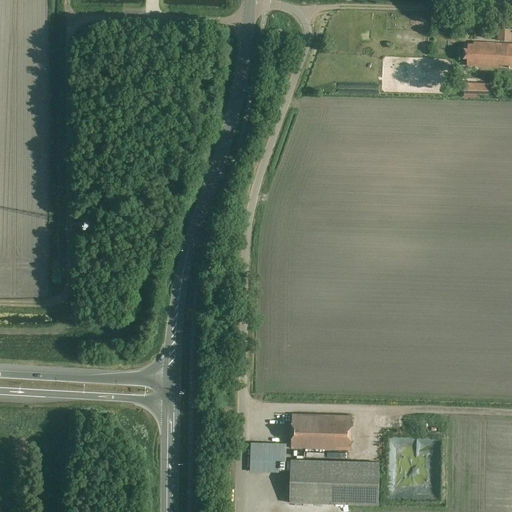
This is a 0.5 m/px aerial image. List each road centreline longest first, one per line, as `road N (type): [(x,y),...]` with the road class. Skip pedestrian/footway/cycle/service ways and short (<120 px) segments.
road 1 (unclassified): [(240,511),(247,228),(308,35),(290,8),(249,3)]
road 2 (track): [(140,20),(89,23),(69,40),(68,286),(46,303),(0,303)]
road 3 (tertiary): [(170,383),(186,255),(232,115),(249,3)]
road 4 (track): [(242,403),(511,413)]
road 5 (motorway): [(0,391),(170,401)]
road 6 (motorway): [(170,383),(0,374)]
